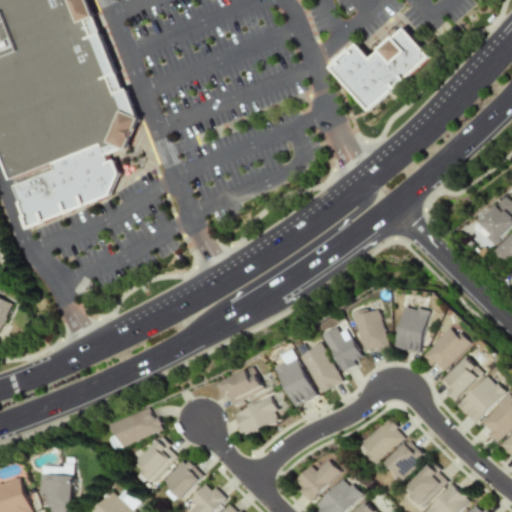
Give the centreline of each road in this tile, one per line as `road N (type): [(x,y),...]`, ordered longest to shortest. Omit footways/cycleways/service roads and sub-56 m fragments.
road 1 (secondary): [(511,41),(421,136),(283,243),(136,330),(0,387)]
road 2 (secondary): [(0,423),(104,381),(242,308),(392,203),(511,94)]
road 3 (residential): [(511,490),(429,414),(417,388),(395,379),(378,387),(363,410),(307,436),(254,482)]
road 4 (tertiary): [(392,203),(511,325)]
